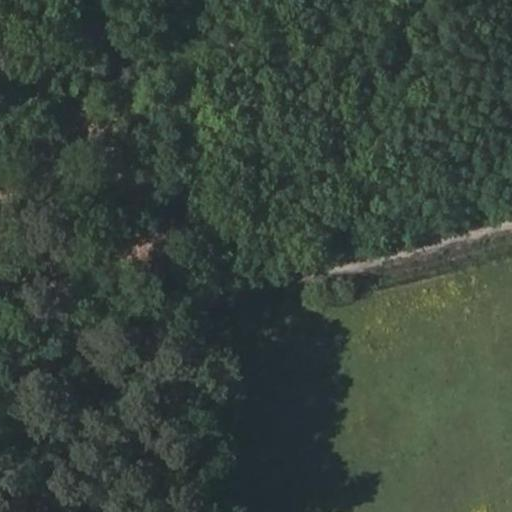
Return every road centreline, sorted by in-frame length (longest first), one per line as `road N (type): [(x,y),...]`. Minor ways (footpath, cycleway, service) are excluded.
road 1 (track): [(0,367),(511,233)]
road 2 (track): [(205,511),(165,0)]
